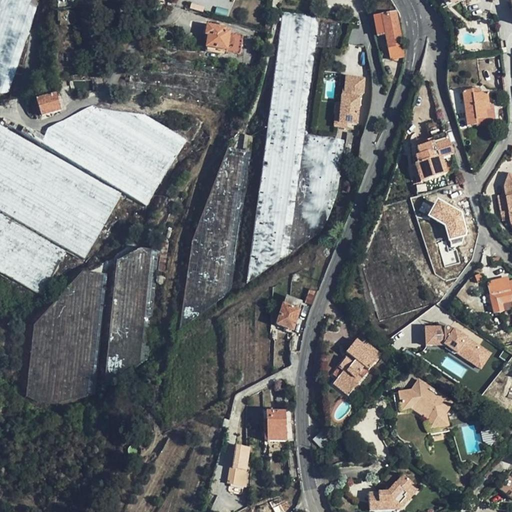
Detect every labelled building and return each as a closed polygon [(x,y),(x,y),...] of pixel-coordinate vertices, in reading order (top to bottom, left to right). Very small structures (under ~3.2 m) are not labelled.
[(132,0),(132,15),(140,14),(139,0),(132,0)] [(401,47),(394,14),(372,18),(376,38),(385,37),(388,50),(401,47)] [(242,52),(245,35),(221,32),(222,28),(206,26),(205,36),(208,37),(206,49),(226,52),(227,49),(242,52)] [(346,77),(345,91),(345,93),(348,93),(347,97),(343,97),(342,97),(341,104),(345,104),(344,112),(340,112),(339,123),(347,124),(357,125),(360,94),(363,95),(365,79),(346,77)] [(494,123),(492,108),(488,109),(485,95),(479,96),(478,91),(461,94),(467,128),(494,123)] [(60,111),(55,95),(36,100),(40,117),(60,111)] [(344,112),(345,104),(341,104),(337,104),(335,127),(346,128),(347,124),(339,123),(340,112),(344,112)] [(441,159),(452,155),(445,133),(442,134),(438,120),(425,124),(429,139),(413,144),(417,156),(413,158),(415,166),(414,166),(419,183),(446,175),(441,159)] [(244,140),(250,141),(253,125),(246,124),(244,140)] [(19,134),(44,141),(47,135),(22,127),(19,134)] [(229,295),(250,141),(244,140),(230,137),(204,203),(192,242),(180,324),(186,324),(229,295)] [(511,173),(509,173),(504,187),(505,195),(497,196),(500,216),(508,215),(509,222),(511,225),(511,173)] [(459,215),(437,203),(429,218),(445,227),(450,247),(461,243),(464,233),(459,215)] [(0,271),(41,294),(62,257),(0,222),(0,271)] [(494,314),(503,312),(502,305),(505,304),(507,311),(511,310),(511,282),(508,283),(507,280),(489,284),(487,286),(494,314)] [(311,306),(316,293),(310,290),(304,304),(311,306)] [(276,326),(292,331),(301,303),(285,299),(276,326)] [(292,331),(303,334),(311,306),(304,304),(301,303),(292,331)] [(441,329),(425,330),(426,348),(445,347),(468,363),(478,348),(448,328),(446,328),(444,329),(444,332),(441,332),(441,329)] [(339,374),(334,380),(349,393),(380,356),(367,346),(365,346),(362,347),(354,341),(343,354),(348,358),(345,362),(343,360),(335,371),(339,374)] [(489,356),(478,348),(468,363),(479,370),(489,356)] [(499,357),(507,363),(511,356),(511,355),(504,350),(499,357)] [(349,393),(334,380),(329,385),(345,398),(349,393)] [(425,385),(417,380),(412,388),(418,391),(422,389),(425,385)] [(410,390),(393,393),(394,411),(401,410),(400,404),(410,404),(411,409),(428,420),(436,418),(439,428),(448,426),(444,414),(452,403),(425,385),(422,389),(418,391),(412,388),(410,390)] [(277,411),(285,411),(285,394),(278,395),(278,400),(277,399),(277,411)] [(295,440),(294,414),(265,415),(266,444),(286,443),(286,441),(295,440)] [(449,432),(448,426),(439,428),(436,418),(428,420),(433,437),(449,432)] [(310,441),(322,451),(321,442),(320,435),(319,430),(310,441)] [(321,442),(322,451),(332,441),(322,431),(320,430),(319,430),(320,435),(321,442)] [(245,473),(248,450),(235,448),(232,469),(230,468),(227,485),(245,488),(247,473),(245,473)] [(511,498),(511,470),(499,486),(511,498)] [(400,501),(417,484),(407,473),(390,491),(367,492),(369,511),(390,511),(400,511),(400,508),(400,501)] [(421,488),(417,484),(400,501),(400,508),(421,488)]
